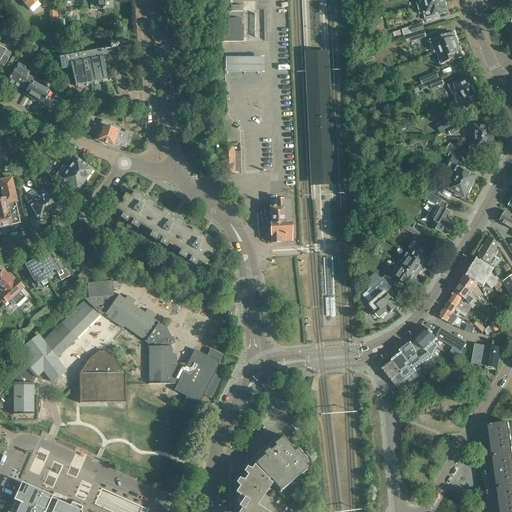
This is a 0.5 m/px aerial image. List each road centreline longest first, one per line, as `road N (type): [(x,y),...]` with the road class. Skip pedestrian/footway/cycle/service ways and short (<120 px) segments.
road 1 (tertiary): [(368,353),(423,311),(511,159)]
road 2 (residential): [(19,439),(158,497),(160,511)]
road 3 (residential): [(399,511),(391,428),(368,353)]
road 4 (residential): [(0,248),(70,226),(125,162)]
road 5 (residential): [(125,162),(0,102)]
road 6 (residential): [(144,0),(154,114),(168,119)]
